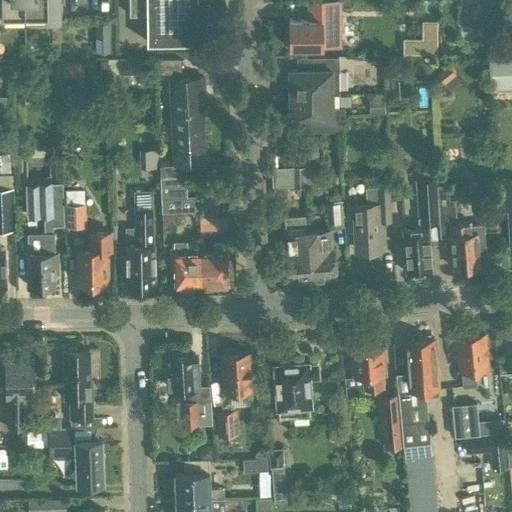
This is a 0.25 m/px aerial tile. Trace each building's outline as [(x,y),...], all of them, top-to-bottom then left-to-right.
[(0,0),(0,20),(2,20),(2,15),(24,15),(23,0),(0,0)] [(23,0),(24,15),(46,14),(46,19),(60,19),(59,0),(23,0)] [(129,0),(129,13),(146,13),(147,40),(197,39),(196,0),(129,0)] [(289,31),(286,31),(286,43),(289,42),(289,45),(290,45),(290,48),(292,47),(292,45),(308,45),(308,48),(319,48),(319,45),(339,44),(337,0),(306,0),(307,19),(292,19),(292,17),(289,17),(289,19),(288,19),(289,31)] [(438,52),(438,19),(423,19),(423,37),(405,36),(404,52),(438,52)] [(110,21),(96,21),(96,51),(110,50),(110,21)] [(502,39),(498,52),(511,51),(511,42),(511,43),(502,39)] [(314,67),(290,67),(291,93),(332,92),(340,91),(338,54),(313,55),(314,67)] [(144,57),(120,58),(120,72),(144,72),(144,57)] [(181,57),(155,57),(156,71),(181,71),(181,57)] [(419,58),(412,67),(424,77),(431,67),(419,58)] [(511,58),(486,59),(488,88),(511,86),(511,58)] [(448,64),(435,75),(443,84),(456,73),(448,64)] [(173,93),(171,94),(172,120),(202,119),(201,94),(203,94),(203,75),(172,77),(173,93)] [(103,91),(93,92),(94,104),(104,104),(103,91)] [(332,92),(291,93),(292,118),(315,117),(316,130),(341,129),(340,112),(345,112),(345,105),(333,105),(332,92)] [(385,98),(371,99),(372,113),(385,112),(385,98)] [(174,163),(160,163),(161,178),(185,177),(186,177),(185,163),(207,162),(206,143),(203,143),(202,119),(172,120),(174,163)] [(316,141),(294,142),(294,155),(317,154),(316,141)] [(387,154),(376,155),(377,168),(388,167),(387,154)] [(305,186),(304,166),(293,167),(293,187),(305,186)] [(318,166),(304,166),(305,186),(319,185),(318,166)] [(185,177),(161,178),(162,211),(196,209),(195,195),(186,195),(185,177)] [(434,177),(418,178),(420,202),(424,202),(425,212),(421,213),(422,226),(427,226),(438,225),(438,221),(435,183),(434,177)] [(511,180),(495,182),(497,206),(507,206),(510,249),(511,248),(511,180)] [(28,252),(27,252),(28,284),(32,284),(33,286),(40,286),(41,284),(54,283),(53,266),(56,266),(56,252),(53,252),(53,225),(64,225),(64,181),(28,182),(28,213),(43,213),(43,232),(28,232),(28,252)] [(443,183),(435,183),(438,221),(438,225),(439,235),(450,234),(453,267),(479,264),(478,246),(484,246),(482,223),(470,224),(470,220),(456,221),(454,198),(450,198),(448,198),(447,182),(443,183)] [(365,202),(352,203),(354,247),(380,245),(379,219),(390,219),(389,185),(364,186),(365,202)] [(12,187),(0,187),(0,228),(14,228),(12,187)] [(136,227),(126,227),(126,244),(127,285),(154,284),(153,243),(152,219),(151,189),(135,189),(135,220),(136,227)] [(217,190),(195,191),(195,195),(196,209),(196,216),(218,215),(217,190)] [(76,203),(95,203),(95,192),(77,191),(76,203)] [(329,203),(324,203),(326,228),(343,227),(341,194),(329,195),(329,203)] [(84,203),(66,204),(67,226),(84,225),(84,203)] [(315,227),(314,216),(295,217),(295,228),(315,227)] [(422,226),(402,228),(405,271),(431,269),(427,226),(422,226)] [(330,228),(307,230),(310,279),(335,277),(333,246),(331,246),(330,228)] [(285,250),(283,250),(285,281),(310,279),(307,230),(283,231),(285,250)] [(91,247),(77,248),(78,282),(83,281),(83,284),(92,284),(92,281),(105,281),(104,248),(109,248),(109,231),(91,231),(91,247)] [(213,251),(200,251),(200,283),(226,283),(225,250),(225,240),(213,240),(213,251)] [(175,284),(200,283),(200,251),(186,251),(186,241),(174,241),(174,247),(170,247),(171,264),(174,264),(175,284)] [(469,334),(456,335),(459,369),(461,369),(463,385),(475,383),(473,367),(486,366),(483,333),(479,333),(477,330),(470,331),(469,334)] [(407,371),(395,372),(401,444),(404,444),(409,511),(435,511),(425,389),(437,388),(433,337),(429,337),(429,333),(419,334),(419,338),(405,339),(407,371)] [(366,342),(350,343),(352,376),(362,376),(363,387),(382,386),(381,374),(384,374),(381,341),(378,341),(377,337),(366,338),(366,342)] [(67,349),(63,349),(64,382),(64,397),(69,397),(70,417),(92,417),(91,380),(89,380),(88,349),(77,349),(75,346),(68,347),(67,349)] [(226,352),(221,352),(223,390),(227,390),(228,405),(252,404),(251,394),(246,395),(246,389),(250,389),(248,351),(235,352),(235,348),(226,348),(226,352)] [(170,354),(167,354),(168,388),(185,387),(185,401),(175,401),(175,417),(176,425),(200,424),(211,423),(208,384),(195,385),(194,353),(182,353),(180,350),(172,350),(170,354)] [(13,355),(5,355),(6,396),(7,396),(8,427),(25,427),(25,396),(33,395),(33,360),(19,360),(19,358),(13,358),(13,355)] [(319,363),(275,366),(278,417),(292,416),(291,406),(308,404),(306,378),(320,377),(319,363)] [(397,394),(380,395),(383,446),(400,445),(397,394)] [(476,402),(451,404),(453,436),(467,435),(478,434),(476,402)] [(235,408),(216,410),(218,433),(237,432),(235,408)] [(60,416),(48,416),(48,428),(47,428),(48,457),(72,457),(71,428),(61,428),(60,416)] [(46,431),(27,432),(27,447),(47,447),(46,431)] [(490,433),(478,434),(467,435),(467,438),(468,450),(491,449),(490,433)] [(101,439),(72,440),(74,482),(76,482),(103,482),(102,447),(101,439)] [(205,444),(199,450),(199,458),(212,457),(211,444),(205,444)] [(281,449),(269,450),(272,495),(273,501),(285,500),(284,494),(281,449)] [(267,458),(242,458),(242,470),(267,470),(267,458)] [(208,471),(174,473),(175,499),(222,497),(221,487),(209,488),(208,471)] [(49,497),(28,498),(28,511),(50,511),(66,511),(65,497),(49,497)] [(222,497),(175,499),(175,511),(223,511),(222,497)]
